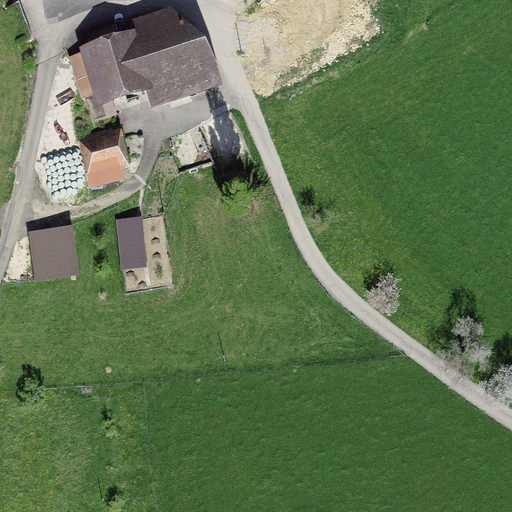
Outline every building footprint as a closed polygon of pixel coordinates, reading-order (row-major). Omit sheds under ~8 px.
[(0,61),(34,47),(16,4),(0,10),(0,61)] [(159,17),(163,30),(71,59),(83,97),(86,97),(93,121),(115,114),(111,100),(215,67),(203,43),(172,13),(159,17)] [(128,164),(122,137),(88,145),(86,136),(78,138),(90,186),(117,179),(114,167),(128,164)] [(143,217),(116,220),(121,270),(148,267),(143,217)] [(77,274),(71,234),(31,239),(36,280),(77,274)]
